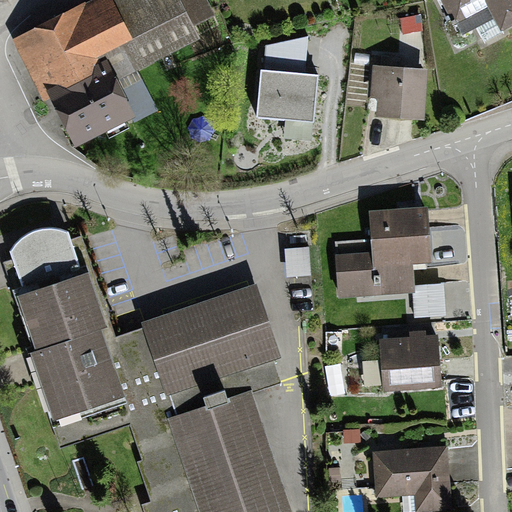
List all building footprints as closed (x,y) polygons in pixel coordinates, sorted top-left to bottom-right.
[(202,0),(100,0),(30,36),(81,135),(123,114),(107,83),(129,72),(126,67),(194,32),(190,25),(210,15),(202,0)] [(511,22),(511,0),(443,0),(456,23),(489,6),(501,28),(511,22)] [(423,74),(377,70),(375,98),(381,99),(380,111),(420,114),(423,74)] [(141,81),(125,89),(131,101),(147,94),(141,81)] [(426,210),(371,214),(373,239),(335,242),(340,294),(412,289),(410,260),(430,258),(426,210)] [(39,366),(64,439),(127,417),(92,313),(98,311),(76,245),(73,246),(68,229),(52,226),(35,229),(20,236),(9,249),(15,265),(12,266),(41,352),(60,346),(64,357),(39,366)] [(273,356),(252,292),(223,302),(224,306),(119,341),(142,411),(137,413),(155,468),(151,469),(164,509),(155,511),(279,511),(240,396),(275,385),(266,359),(273,356)] [(411,341),(381,343),(383,360),(371,360),(373,385),(385,384),(385,387),(439,383),(436,338),(424,339),(424,333),(410,334),(411,341)] [(449,511),(445,448),(376,453),(378,494),(409,492),(410,509),(401,509),(401,511),(449,511)]
